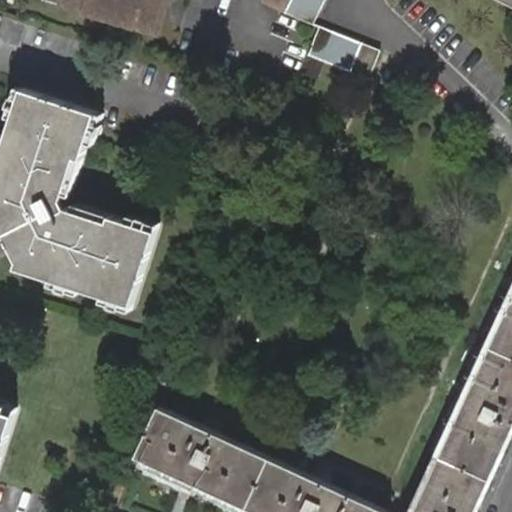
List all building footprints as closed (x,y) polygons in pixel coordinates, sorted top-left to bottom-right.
[(43,0),(156,33),(165,0),(43,0)] [(291,0),(286,12),(314,23),(325,0),(291,0)] [(310,54),(352,71),(363,43),(321,26),(310,54)] [(370,78),(381,50),(363,43),(352,71),(370,78)] [(15,117),(25,87),(19,85),(10,115),(15,117)] [(99,111),(25,87),(15,117),(8,138),(0,162),(0,218),(21,259),(19,266),(54,277),(83,287),(106,294),(136,304),(159,229),(130,218),(113,213),(112,218),(75,207),(69,205),(67,202),(65,197),(67,192),(79,155),(85,157),(90,141),(99,111)] [(105,113),(99,111),(90,141),(96,143),(105,113)] [(73,193),(85,157),(79,155),(67,192),(73,193)] [(76,201),(75,207),(112,218),(113,213),(76,201)] [(132,212),(130,218),(159,229),(161,222),(132,212)] [(83,287),(54,277),(52,283),(81,293),(83,287)] [(416,511),(511,304),(511,291),(410,511),(416,511)] [(133,310),(136,304),(106,294),(103,300),(133,310)] [(477,511),(479,508),(480,505),(511,436),(511,304),(416,511),(477,511)] [(0,401),(0,407),(17,413),(19,407),(0,401)] [(162,405),(139,455),(144,458),(262,511),(386,511),(388,509),(162,405)] [(0,465),(17,413),(0,407),(0,465)] [(262,511),(144,458),(142,462),(185,482),(182,488),(193,492),(195,493),(198,488),(249,511),(262,511)]
